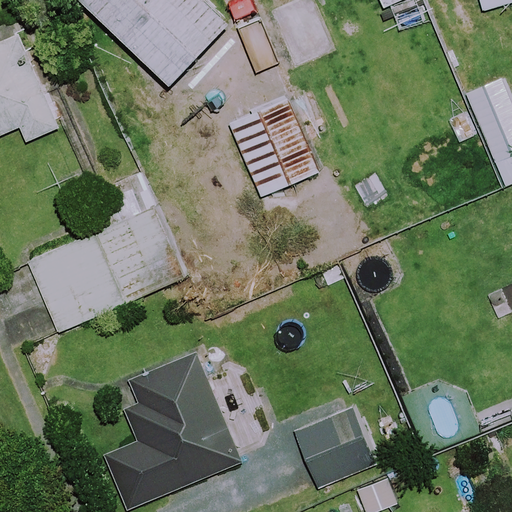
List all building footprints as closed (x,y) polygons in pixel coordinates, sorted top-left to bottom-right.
[(232,21),(209,0),(90,0),(175,81),(232,21)] [(339,54),(317,0),(295,0),(265,12),(290,74),(339,54)] [(380,0),(385,8),(402,0),(380,0)] [(511,0),(436,0),(440,10),(455,5),(460,19),(483,11),(511,0)] [(0,45),(0,137),(26,126),(32,138),(63,125),(24,35),(0,45)] [(462,98),(468,114),(439,125),(470,206),(511,189),(511,93),(507,81),(462,98)] [(320,170),(286,95),(229,121),(263,195),(320,170)] [(184,281),(156,211),(31,260),(59,331),(184,281)] [(239,462),(194,352),(116,384),(139,440),(108,452),(131,507),(239,462)] [(377,464),(354,407),(293,431),(316,489),(377,464)]
